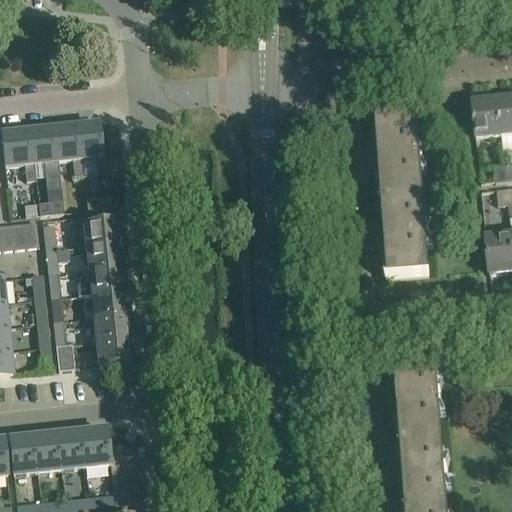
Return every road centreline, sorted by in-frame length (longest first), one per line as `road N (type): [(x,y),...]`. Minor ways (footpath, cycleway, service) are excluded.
road 1 (secondary): [(279,511),(261,86)]
road 2 (residential): [(162,406),(139,96)]
road 3 (residential): [(350,326),(331,78)]
road 4 (residential): [(364,511),(350,326)]
road 5 (residential): [(511,60),(331,78)]
road 6 (residential): [(162,406),(0,423)]
road 7 (residential): [(350,326),(511,310)]
road 8 (residential): [(0,108),(139,96)]
road 9 (residential): [(139,96),(261,86)]
